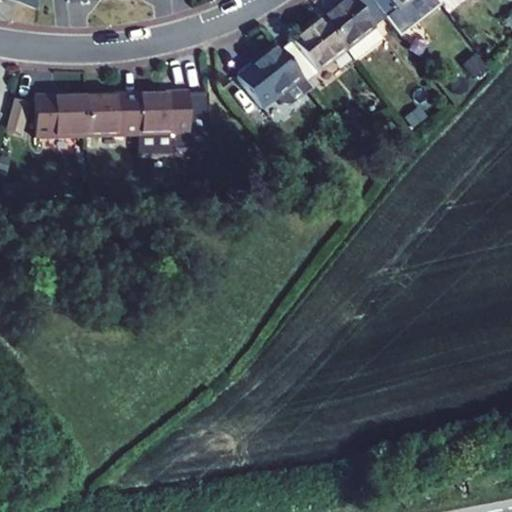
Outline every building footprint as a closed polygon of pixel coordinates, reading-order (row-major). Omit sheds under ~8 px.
[(0,0),(3,2),(4,0),(15,0),(37,9),(37,0),(0,0)] [(345,50),(354,62),(382,40),(372,28),(385,19),(370,0),(344,0),(320,19),(345,50)] [(370,0),(385,19),(399,36),(439,4),(438,3),(435,0),(370,0)] [(320,19),(280,51),(301,77),(305,82),(345,50),(320,19)] [(277,46),(236,78),(237,79),(260,108),(261,109),(301,77),(280,51),(277,46)] [(237,79),(221,92),(245,121),(260,108),(237,79)] [(136,135),(137,156),(174,155),(174,150),(209,149),(207,94),(135,96),(136,135)] [(84,97),(85,137),(136,135),(135,96),(84,97)] [(34,139),(85,137),(84,97),(33,99),(34,139)] [(14,102),(7,130),(21,134),(28,106),(14,102)]
